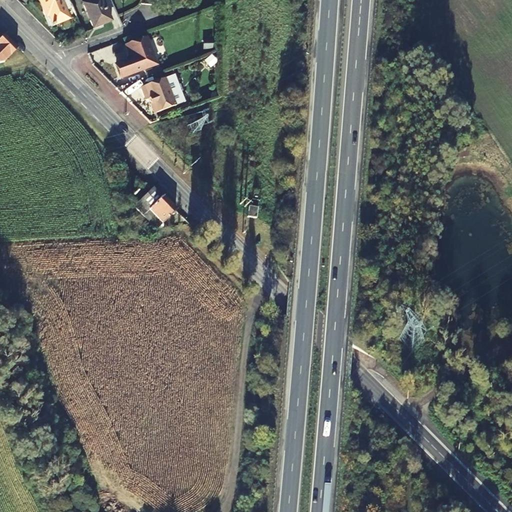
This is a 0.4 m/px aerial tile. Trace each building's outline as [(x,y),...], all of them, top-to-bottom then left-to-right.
[(69,18),(60,0),(38,0),(43,11),(46,10),(52,25),(58,23),(61,31),(65,32),(69,30),(71,27),(67,19),(69,18)] [(111,20),(103,0),(86,0),(82,2),(93,27),(111,20)] [(0,62),(4,61),(14,50),(16,47),(2,35),(0,37),(0,62)] [(116,64),(121,79),(156,65),(145,37),(124,45),(128,54),(126,55),(125,61),(116,64)] [(165,79),(140,88),(145,101),(149,99),(154,114),(175,106),(165,79)] [(139,211),(142,215),(155,228),(173,210),(155,191),(151,187),(144,195),(133,205),(139,211)]
